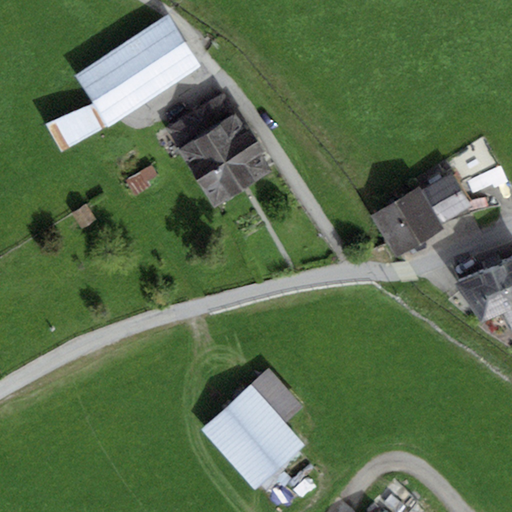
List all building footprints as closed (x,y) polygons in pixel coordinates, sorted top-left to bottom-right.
[(83,102),(43,125),(58,151),(197,69),(167,20),(69,78),(83,102)] [(235,113),(170,153),(207,211),(272,170),(235,113)] [(419,182),(372,210),(397,252),(445,224),(443,221),(473,203),(453,168),(421,187),(419,182)] [(511,261),(458,285),(484,319),(506,309),(511,322),(511,261)] [(304,411),(268,370),(197,431),(249,490),(298,447),(282,429),(304,411)]
